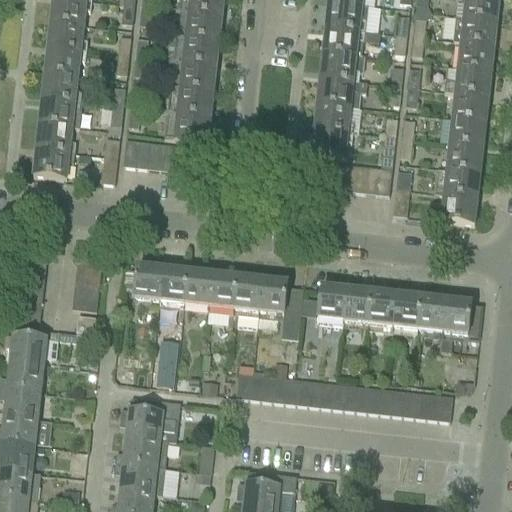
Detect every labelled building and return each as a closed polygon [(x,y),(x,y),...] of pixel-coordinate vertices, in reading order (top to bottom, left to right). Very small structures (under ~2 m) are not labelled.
[(124,0),(123,11),(133,12),(134,0),(124,0)] [(141,0),(140,12),(148,13),(150,14),(151,14),(152,0),(141,0)] [(179,0),(177,17),(219,22),(221,0),(179,0)] [(327,7),(327,8),(362,12),(367,12),(374,13),(375,0),(330,0),(329,8),(327,7)] [(399,0),(399,10),(410,11),(410,0),(399,0)] [(417,0),(416,12),(427,13),(428,0),(417,0)] [(486,0),(463,0),(461,23),(494,27),(497,1),(486,0)] [(54,3),(51,28),(84,32),(86,16),(89,17),(90,7),(54,3)] [(329,9),(326,34),(364,38),(377,39),(380,14),(374,13),(367,12),(362,12),(327,8),(327,9),(329,9)] [(123,11),(121,30),(131,31),(133,12),(123,11)] [(140,12),(138,32),(149,33),(151,14),(150,14),(148,13),(140,12)] [(177,17),(174,43),(218,48),(218,47),(217,46),(219,22),(177,17)] [(398,22),(396,41),(407,43),(408,23),(398,22)] [(452,48),(458,48),(491,52),(494,27),(461,23),(455,22),(452,48)] [(414,25),(412,43),(423,45),(425,26),(414,25)] [(51,28),(48,54),(85,58),(86,48),(82,47),(84,32),(51,28)] [(322,58),(322,59),(361,63),(364,38),(326,34),(324,59),(322,58)] [(395,41),(393,60),(404,61),(406,43),(395,41)] [(174,43),(172,68),(213,73),(216,48),(218,48),(174,43)] [(412,43),(410,62),(421,63),(423,45),(412,43)] [(119,44),(117,62),(128,63),(130,45),(119,44)] [(136,45),(134,63),(144,64),(146,65),(147,47),(146,46),(145,46),(136,45)] [(458,48),(456,74),(488,77),(491,52),(458,48)] [(48,54),(45,79),(78,83),(80,68),(84,68),(85,58),(48,54)] [(324,60),(321,85),(358,89),(359,78),(362,78),(364,64),(361,63),(322,59),(321,59),(324,60)] [(117,62),(115,80),(126,82),(128,63),(117,62)] [(134,63),(132,82),(144,83),(146,65),(144,64),(134,63)] [(172,68),(169,93),(213,98),(211,97),(213,73),(172,68)] [(392,73),(390,92),(401,93),(403,74),(392,73)] [(456,74),(453,99),(486,103),(488,77),(456,74)] [(409,76),(407,94),(418,96),(420,77),(409,76)] [(45,79),(42,105),(79,109),(80,99),(76,98),(78,83),(45,79)] [(316,109),(316,110),(351,114),(358,114),(360,98),(365,99),(366,90),(358,89),(321,85),(318,109),(316,109)] [(389,92),(387,111),(399,112),(401,94),(389,92)] [(169,93),(166,119),(208,124),(210,98),(212,99),(213,98),(169,93)] [(114,94),(111,113),(122,114),(124,96),(114,94)] [(407,94),(405,113),(416,114),(418,96),(407,94)] [(130,96),(128,114),(138,115),(140,115),(142,97),(140,97),(130,96)] [(453,99),(450,125),(483,128),(486,103),(453,99)] [(42,105),(39,130),(72,134),(79,134),(80,121),(78,121),(79,109),(42,105)] [(318,111),(315,135),(352,139),(353,130),(349,129),(351,114),(316,110),(318,111)] [(111,113),(109,132),(120,133),(122,114),(111,113)] [(128,114),(126,134),(136,135),(138,135),(140,115),(138,115),(128,114)] [(208,124),(166,119),(163,145),(207,150),(207,149),(205,148),(208,124)] [(386,125),(384,143),(395,145),(397,126),(386,125)] [(450,125),(447,150),(480,154),(483,128),(450,125)] [(403,127),(401,145),(412,146),(414,128),(403,127)] [(39,130),(36,155),(74,160),(75,150),(71,149),(72,134),(39,130)] [(352,139),(315,135),(312,160),(310,160),(310,161),(345,165),(347,148),(351,148),(352,139)] [(384,143),(382,162),(393,163),(395,145),(384,143)] [(105,144),(103,163),(117,164),(119,146),(105,144)] [(401,145),(399,164),(410,165),(412,146),(401,145)] [(122,173),(134,174),(137,148),(124,146),(122,173)] [(134,174),(146,175),(149,149),(137,148),(134,174)] [(146,175),(158,177),(161,151),(149,149),(146,175)] [(444,176),(447,176),(477,179),(480,154),(447,150),(444,176)] [(158,177),(170,178),(173,152),(161,151),(158,177)] [(170,178),(183,179),(186,153),(173,152),(170,178)] [(186,153),(183,179),(195,181),(198,155),(186,153)] [(74,160),(36,155),(33,182),(65,185),(67,170),(73,170),(74,160)] [(78,161),(78,169),(89,170),(90,163),(78,161)] [(117,164),(103,163),(100,189),(114,190),(117,164)] [(318,168),(315,194),(327,195),(330,169),(318,168)] [(330,169),(327,195),(339,197),(342,171),(330,169)] [(342,171),(339,197),(352,198),(355,172),(342,171)] [(355,172),(352,198),(364,199),(367,174),(355,172)] [(364,199),(376,201),(379,175),(367,174),(364,199)] [(379,175),(376,201),(388,202),(389,202),(391,177),(379,175)] [(447,176),(445,201),(474,205),(477,179),(447,176)] [(398,178),(396,196),(409,198),(411,180),(398,178)] [(396,196),(393,222),(406,223),(409,198),(396,196)] [(474,205),(445,201),(442,227),(471,231),(474,205)] [(21,261),(19,273),(44,276),(46,264),(21,261)] [(76,267),(75,279),(99,282),(101,270),(76,267)] [(19,273),(18,285),(43,288),(44,276),(19,273)] [(133,305),(158,307),(162,276),(136,274),(133,305)] [(158,307),(183,310),(187,279),(162,276),(158,307)] [(75,279),(73,291),(98,294),(99,282),(75,279)] [(183,310),(208,313),(211,282),(187,279),(183,310)] [(229,315),(233,316),(236,285),(211,282),(208,313),(229,315)] [(18,285),(17,297),(42,300),(43,288),(18,285)] [(236,285),(233,316),(238,316),(236,331),(256,334),(258,319),(261,287),(236,285)] [(261,287),(258,319),(283,321),(286,297),(287,290),(261,287)] [(73,291),(72,304),(97,306),(98,294),(73,291)] [(317,326),(316,331),(342,334),(343,328),(346,297),(320,294),(319,310),(317,326)] [(17,297),(15,309),(40,312),(42,300),(17,297)] [(303,300),(286,297),(283,321),(282,336),(281,348),(297,350),(300,324),(302,308),(303,300)] [(343,328),(367,331),(371,300),(346,297),(343,328)] [(367,331),(392,334),(396,303),(371,300),(367,331)] [(392,334),(417,337),(421,305),(396,303),(392,334)] [(97,306),(72,304),(71,316),(95,318),(97,306)] [(417,337),(442,340),(445,308),(421,305),(417,337)] [(317,326),(319,310),(302,308),(300,324),(317,326)] [(478,350),(482,312),(445,308),(442,340),(440,357),(450,359),(452,341),(468,342),(467,349),(478,350)] [(15,309),(14,321),(39,324),(40,312),(15,309)] [(229,315),(208,313),(206,328),(227,330),(229,315)] [(283,321),(258,319),(256,334),(282,336),(283,321)] [(39,324),(14,321),(13,334),(15,334),(38,336),(39,324)] [(85,342),(93,342),(95,326),(77,324),(76,341),(85,342)] [(15,334),(14,342),(45,345),(57,346),(84,349),(85,342),(76,341),(38,336),(15,334)] [(4,340),(2,352),(11,353),(9,369),(42,373),(43,364),(45,345),(14,342),(4,340)] [(177,350),(160,348),(155,392),(172,394),(177,350)] [(0,383),(0,395),(39,400),(42,373),(9,369),(7,385),(0,383)] [(274,370),(273,383),(274,384),(286,385),(287,371),(274,370)] [(235,404),(247,406),(250,381),(238,380),(235,404)] [(250,381),(247,406),(259,407),(262,382),(250,381)] [(262,382),(259,407),(271,408),(274,384),(273,383),(262,382)] [(189,383),(188,391),(198,392),(199,384),(189,383)] [(274,384),(271,408),(283,410),(286,385),(274,384)] [(286,385),(283,410),(295,411),(298,386),(286,385)] [(298,386),(295,411),(307,412),(310,388),(298,386)] [(202,388),(201,400),(216,402),(218,390),(202,388)] [(310,388),(307,412),(319,414),(321,389),(312,388),(310,388)] [(321,389),(319,414),(330,415),(333,390),(321,389)] [(333,390),(330,415),(342,416),(345,392),(333,390)] [(345,392),(342,416),(354,418),(357,393),(345,392)] [(357,393),(354,418),(366,419),(369,394),(357,393)] [(369,394),(366,419),(378,420),(381,396),(369,394)] [(0,406),(5,407),(3,423),(36,426),(39,400),(0,395),(0,406)] [(381,396),(378,420),(390,422),(393,397),(381,396)] [(393,397),(390,422),(402,423),(405,398),(393,397)] [(405,398),(402,423),(414,424),(416,400),(405,398)] [(416,400),(414,424),(426,426),(428,401),(416,400)] [(428,401),(426,426),(437,427),(440,402),(428,401)] [(440,402),(437,427),(449,428),(452,404),(440,402)] [(127,427),(125,444),(158,447),(159,441),(175,443),(179,410),(130,404),(128,417),(120,416),(119,426),(127,427)] [(0,438),(0,449),(33,453),(36,426),(3,423),(1,438),(0,438)] [(115,459),(114,470),(163,475),(166,448),(158,447),(125,444),(123,460),(115,459)] [(0,476),(30,480),(33,457),(33,453),(0,449),(0,476)] [(200,461),(198,480),(204,480),(209,481),(210,481),(212,462),(200,461)] [(114,470),(113,481),(121,482),(119,497),(152,501),(152,502),(160,502),(175,504),(178,477),(163,475),(114,470)] [(0,503),(27,507),(36,508),(39,481),(30,480),(0,476),(0,503)] [(244,501),(243,511),(276,511),(278,498),(294,499),(296,484),(247,479),(246,490),(237,489),(236,500),(244,501)] [(198,480),(197,489),(209,491),(210,481),(209,481),(204,480),(198,480)] [(62,497),(61,510),(77,511),(79,498),(62,497)] [(151,511),(152,502),(152,501),(119,497),(117,511),(151,511)] [(0,503),(0,511),(35,511),(36,508),(27,507),(0,503)]
